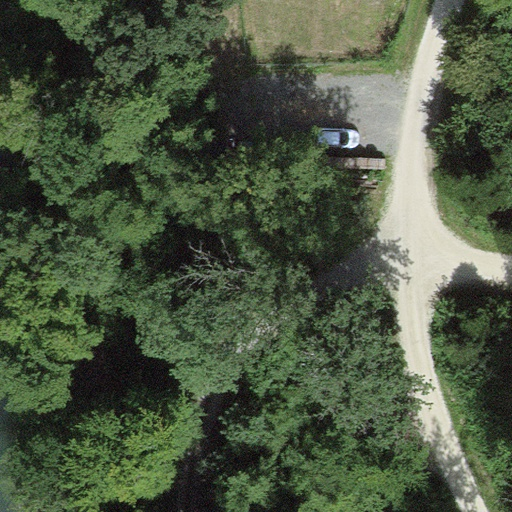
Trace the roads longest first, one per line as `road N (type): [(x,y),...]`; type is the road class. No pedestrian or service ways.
road 1 (track): [(483,511),(433,384),(412,247),(425,75),(454,0)]
road 2 (track): [(412,247),(289,308),(215,379),(191,509)]
